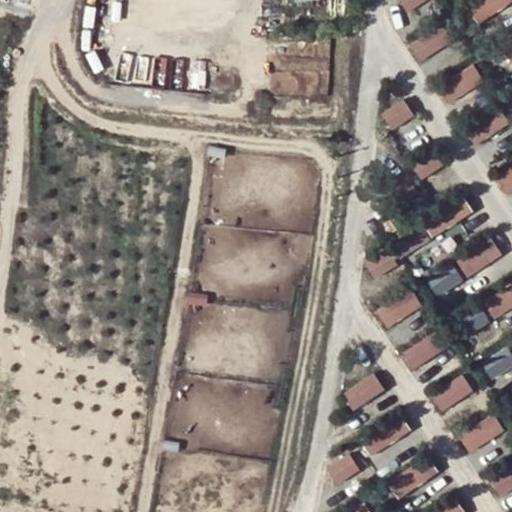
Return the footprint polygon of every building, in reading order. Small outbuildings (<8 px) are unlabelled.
[(405,0),(412,9),(426,0),(405,0)] [(511,0),(477,0),(470,5),(481,22),(511,2),(511,0)] [(439,23),(412,44),(425,61),(452,39),(439,23)] [(473,62),(441,85),(453,102),(485,79),(473,62)] [(384,111),(394,127),(418,113),(408,96),(384,111)] [(496,101),(466,126),(481,144),(511,119),(496,101)] [(415,158),(422,176),(446,168),(440,149),(415,158)] [(508,191),(511,189),(511,163),(497,173),(508,191)] [(404,197),(419,193),(413,169),(399,172),(404,197)] [(428,210),(433,220),(395,235),(401,249),(478,218),(469,194),(428,210)] [(402,225),(387,204),(377,211),(392,232),(402,225)] [(498,239),(459,253),(466,272),(505,258),(498,239)] [(395,247),(369,254),(374,275),(400,268),(395,247)] [(459,260),(430,274),(438,292),(467,278),(459,260)] [(511,282),(485,298),(494,316),(511,305),(511,282)] [(415,285),(379,306),(390,325),(426,304),(415,285)] [(472,329),(489,318),(481,305),(464,316),(472,329)] [(415,366),(445,349),(435,332),(406,348),(415,366)] [(511,348),(509,344),(483,359),(494,377),(511,365),(511,348)] [(377,369),(345,391),(357,409),(389,387),(377,369)] [(434,390),(444,408),(479,388),(469,370),(434,390)] [(374,454),(415,427),(404,411),(363,438),(374,454)] [(493,412),(466,431),(477,447),(504,428),(493,412)] [(352,450),(330,465),(342,482),(364,467),(352,450)] [(430,452),(390,481),(403,498),(442,469),(430,452)] [(505,495),(511,488),(511,461),(491,478),(505,495)] [(459,495),(435,511),(468,511),(470,511),(459,495)] [(374,511),(368,499),(343,511),(374,511)]
